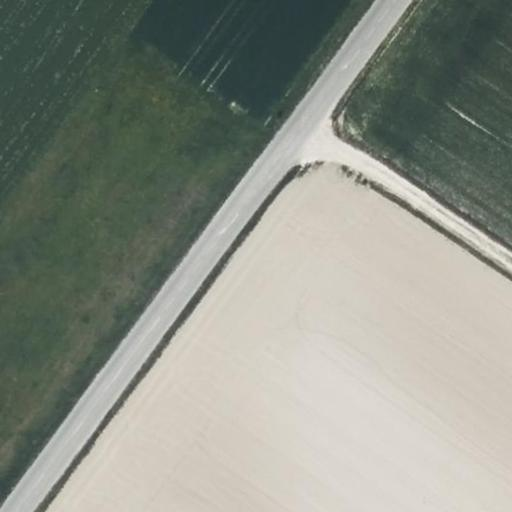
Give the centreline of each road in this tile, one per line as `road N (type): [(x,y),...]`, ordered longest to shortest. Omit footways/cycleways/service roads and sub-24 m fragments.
road 1 (tertiary): [(388,0),(20,511)]
road 2 (track): [(297,122),(511,268)]
